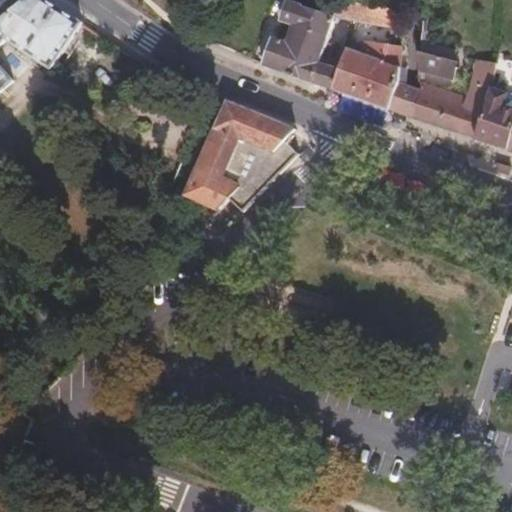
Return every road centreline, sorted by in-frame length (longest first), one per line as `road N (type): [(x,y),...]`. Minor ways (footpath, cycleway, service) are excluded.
road 1 (residential): [(331,122),(309,168),(76,392),(68,413),(66,446),(80,464),(198,506)]
road 2 (track): [(377,511),(121,419),(68,413)]
road 3 (track): [(511,409),(228,317)]
road 4 (secondary): [(87,0),(182,59),(331,122)]
road 5 (secondary): [(331,122),(511,186)]
